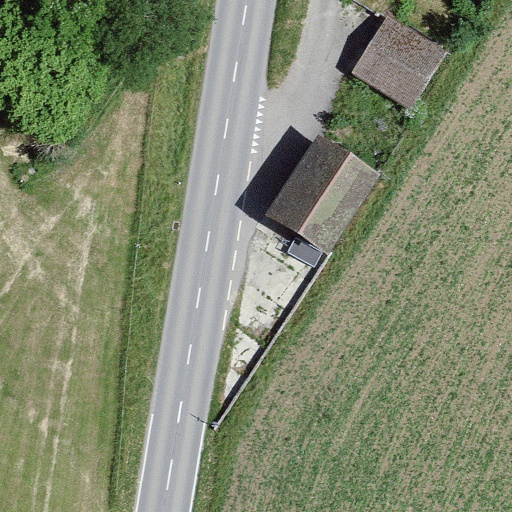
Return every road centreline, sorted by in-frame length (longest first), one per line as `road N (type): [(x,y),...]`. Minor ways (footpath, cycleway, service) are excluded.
road 1 (secondary): [(163,511),(219,175)]
road 2 (residential): [(327,0),(314,58),(219,175)]
road 3 (secondary): [(219,175),(248,0)]
